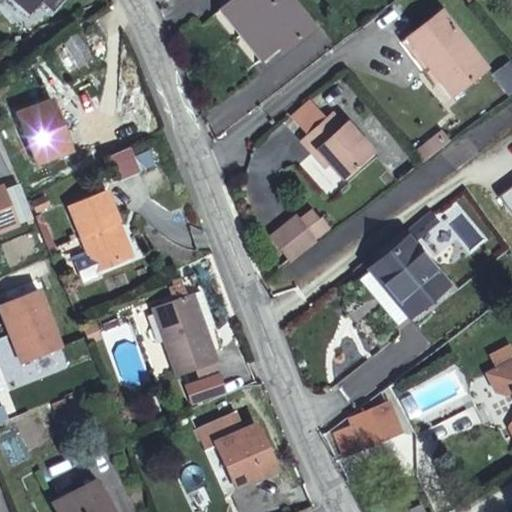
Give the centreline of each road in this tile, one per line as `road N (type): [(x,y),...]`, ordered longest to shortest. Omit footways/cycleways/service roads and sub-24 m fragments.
road 1 (residential): [(339,511),(130,0)]
road 2 (unknown): [(196,160),(343,62),(361,65),(393,104)]
